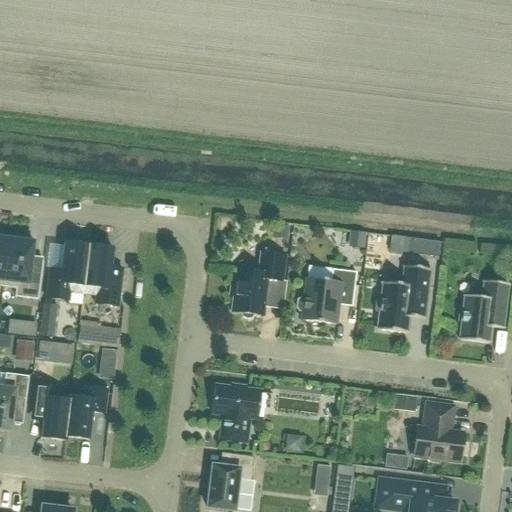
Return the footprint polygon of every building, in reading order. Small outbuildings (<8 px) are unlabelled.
[(275,228),(274,238),(286,239),(287,229),(275,228)] [(354,235),(352,249),(363,250),(364,236),(354,235)] [(0,288),(2,289),(8,242),(3,242),(0,237),(0,288)] [(390,237),(388,253),(437,259),(438,244),(390,237)] [(17,239),(13,243),(8,242),(2,289),(15,290),(14,299),(37,301),(40,278),(28,276),(32,241),(17,239)] [(49,272),(45,299),(68,302),(69,292),(82,294),(88,248),(84,248),(82,244),(71,243),(68,246),(64,245),(61,273),(49,272)] [(88,248),(82,294),(96,295),(94,305),(117,308),(120,280),(122,270),(110,269),(112,251),(108,251),(105,247),(95,246),(92,249),(88,248)] [(258,270),(253,274),(236,272),(234,284),(230,287),(229,295),(232,298),(230,314),(240,315),(242,319),(246,321),(250,320),(253,317),(263,318),(268,281),(282,283),(285,259),(260,255),(258,270)] [(429,271),(403,268),(401,287),(382,285),(380,301),(376,304),(375,312),(378,316),(376,332),(406,336),(408,319),(423,321),(429,271)] [(330,283),(306,281),(304,300),(300,300),(297,302),(296,310),(298,313),(302,313),(301,323),(335,327),(338,299),(352,300),(355,274),(331,272),(330,283)] [(457,324),(460,327),(459,342),(487,346),(489,330),(502,331),(507,286),(484,284),(482,300),(464,298),(462,313),(459,315),(457,324)] [(45,306),(41,338),(54,339),(58,308),(45,306)] [(27,324),(25,338),(35,339),(37,325),(27,324)] [(97,345),(112,347),(114,333),(108,332),(99,331),(97,345)] [(33,344),(17,342),(16,357),(31,358),(33,344)] [(54,363),(56,345),(40,343),(37,361),(54,363)] [(103,353),(102,362),(115,364),(116,354),(103,353)] [(3,391),(0,390),(0,434),(4,435),(5,431),(9,432),(13,401),(25,402),(28,379),(5,376),(3,391)] [(30,421),(42,422),(40,440),(64,443),(65,443),(66,439),(64,439),(69,403),(68,403),(56,401),(57,390),(35,387),(32,411),(30,421)] [(244,391),(244,389),(231,387),(231,390),(214,388),(211,416),(222,417),(219,441),(245,444),(248,420),(257,421),(261,394),(244,391)] [(68,399),(68,403),(69,403),(64,439),(66,439),(88,442),(92,414),(104,415),(107,391),(84,389),(83,401),(68,399)] [(395,398),(393,409),(414,411),(415,400),(395,398)] [(427,460),(430,464),(438,465),(442,462),(459,464),(462,436),(449,434),(452,409),(425,406),(422,431),(416,430),(413,459),(427,460)] [(213,468),(211,468),(206,510),(208,510),(227,511),(233,511),(237,481),(250,482),(253,459),(227,456),(225,470),(213,468)] [(317,468),(316,477),(329,479),(330,469),(317,468)] [(336,480),(334,493),(349,495),(350,483),(351,482),(336,480)] [(375,510),(393,511),(455,511),(453,509),(454,505),(442,503),(444,490),(424,488),(396,484),(378,482),(375,510)]
